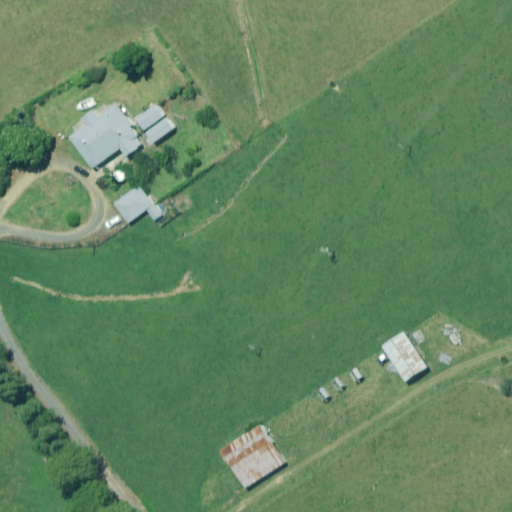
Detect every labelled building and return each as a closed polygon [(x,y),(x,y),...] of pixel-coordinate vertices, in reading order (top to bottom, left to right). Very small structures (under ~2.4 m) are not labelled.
[(120,107),(113,112),(109,106),(88,121),(93,127),(76,139),(98,169),(126,149),(132,158),(148,146),(120,107)] [(150,132),(170,117),(161,106),(141,121),(150,132)] [(170,117),(150,132),(159,144),(179,129),(170,117)] [(164,217),(142,187),(117,205),(132,224),(150,211),(158,222),(164,217)] [(431,369),(408,334),(387,348),(410,383),(431,369)] [(288,464),(263,426),(224,451),(249,489),(288,464)]
